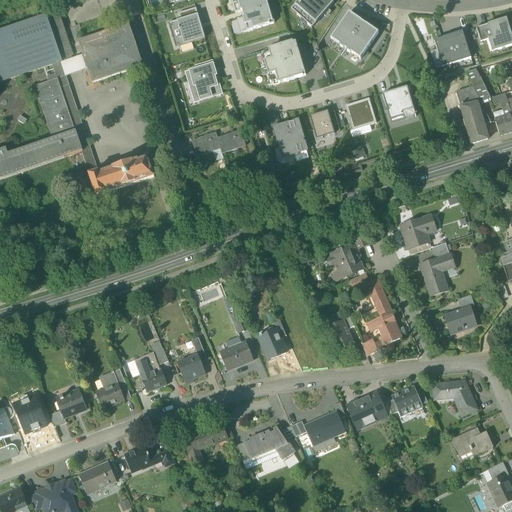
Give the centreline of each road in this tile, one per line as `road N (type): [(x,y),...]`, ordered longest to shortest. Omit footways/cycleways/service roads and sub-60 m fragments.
road 1 (secondary): [(511,149),(0,316)]
road 2 (residential): [(437,368),(167,411),(0,477)]
road 3 (residential): [(212,0),(236,82),(253,96),(294,103),(355,86),(384,67),(395,49),(400,4)]
road 4 (unclassified): [(131,0),(172,138)]
road 5 (residential): [(437,368),(386,250)]
